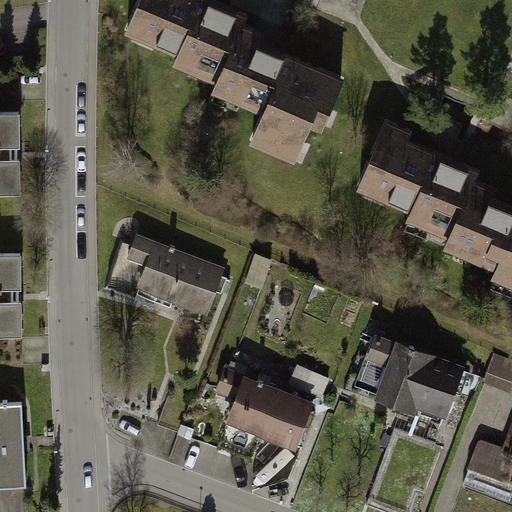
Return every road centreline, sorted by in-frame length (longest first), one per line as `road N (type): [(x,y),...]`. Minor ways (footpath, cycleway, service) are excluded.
road 1 (residential): [(77,0),(85,459)]
road 2 (residential): [(253,511),(116,461),(85,459)]
